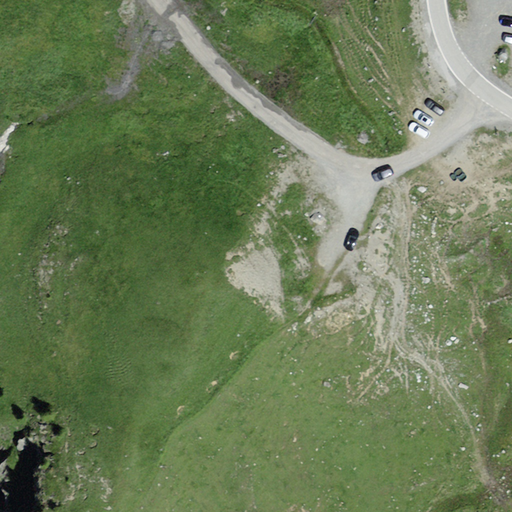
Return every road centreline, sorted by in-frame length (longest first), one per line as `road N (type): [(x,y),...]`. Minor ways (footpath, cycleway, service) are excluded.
road 1 (track): [(160,0),(252,101),(353,165),(390,166),(419,155),(492,96)]
road 2 (tertiary): [(511,108),(451,55),(435,0)]
